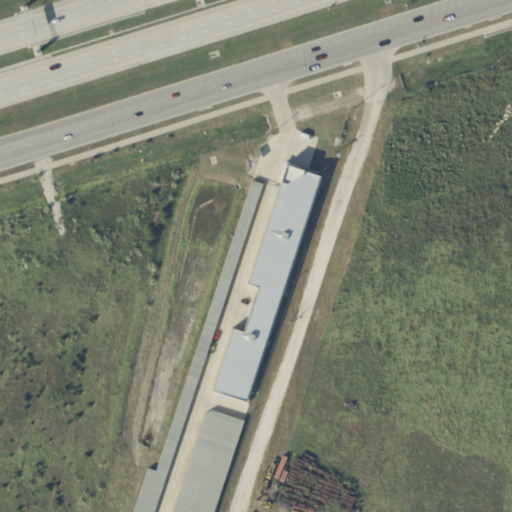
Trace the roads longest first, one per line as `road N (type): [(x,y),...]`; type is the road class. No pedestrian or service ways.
road 1 (secondary): [(51,140),(505,0)]
road 2 (motorway): [(0,90),(292,0)]
